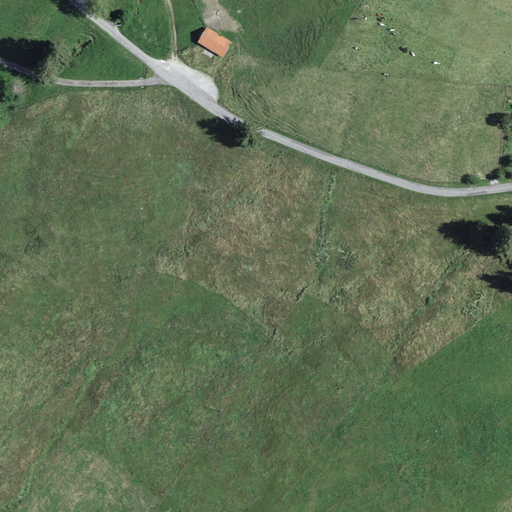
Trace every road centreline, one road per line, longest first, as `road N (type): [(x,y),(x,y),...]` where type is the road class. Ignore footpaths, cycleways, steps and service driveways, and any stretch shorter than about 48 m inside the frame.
road 1 (unclassified): [(78,0),(188,91),(265,139),(368,176),(459,189),(511,185)]
road 2 (track): [(174,80),(82,84),(0,65)]
